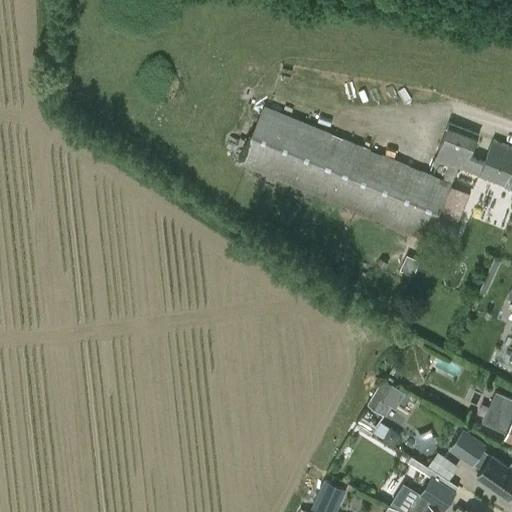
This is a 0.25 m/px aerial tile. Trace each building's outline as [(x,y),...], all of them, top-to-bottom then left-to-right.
[(458,166),(479,174),(511,186),(511,145),(493,138),(484,161),(470,155),(480,133),(449,120),(434,159),(447,165),(443,175),(441,174),(440,177),(264,103),(239,163),(428,240),(452,182),(458,166)] [(404,266),(414,270),(418,261),(408,257),(404,266)] [(382,380),(373,395),(368,405),(385,416),(391,405),(384,401),(393,387),(382,380)] [(511,399),(496,393),(484,421),(507,432),(504,438),(511,441),(511,399)] [(396,432),(390,427),(383,438),(393,444),(398,437),(396,432)] [(487,444),(463,427),(448,447),(472,464),(473,462),(481,468),(476,475),(508,498),(511,492),(511,461),(511,462),(508,466),(483,448),(487,444)] [(435,470),(444,455),(437,451),(428,465),(435,470)] [(403,482),(390,503),(409,511),(408,511),(419,511),(420,511),(440,511),(433,507),(428,504),(430,501),(435,504),(444,511),(456,491),(432,474),(422,490),(420,492),(403,482)] [(319,511),(335,511),(347,489),(324,479),(317,493),(314,492),(307,506),(319,511)]
